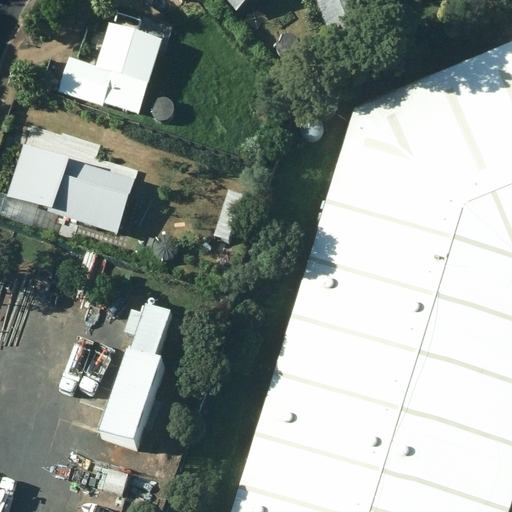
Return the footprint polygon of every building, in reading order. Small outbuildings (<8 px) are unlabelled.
[(243,0),(227,0),(234,8),(243,0)] [(315,0),(331,34),(371,17),(363,0),(315,0)] [(142,14),(137,31),(108,22),(94,64),(69,55),(57,89),(101,104),(102,101),(136,112),(157,49),(163,51),(172,24),(142,14)] [(511,511),(511,36),(349,106),(229,511),(511,511)] [(277,55),(280,58),(283,60),(287,61),(291,60),(294,58),(297,55),(298,51),(299,47),(297,44),(295,40),(292,38),(288,37),(284,37),(281,39),(278,41),(276,44),(275,48),(275,52),(277,55)] [(317,114),(320,117),(323,119),(327,119),(331,119),(335,117),(337,114),(339,110),(339,106),(338,102),(335,99),(332,97),(328,96),(325,96),(321,97),(318,100),(316,103),(315,107),(316,111),(317,114)] [(153,117),(156,120),(159,122),(163,122),(167,122),(170,120),(173,117),(174,113),(174,109),(173,105),(171,102),(168,100),(164,99),(160,99),(157,100),(154,103),(152,106),(151,110),(151,113),(153,117)] [(305,138),(307,141),(311,143),(315,143),(319,142),(322,140),(325,137),(326,134),(326,130),(325,126),(323,123),(319,121),(316,120),(312,120),(308,121),(305,124),(303,127),(303,131),(303,134),(305,138)] [(38,122),(26,121),(26,131),(37,132),(38,122)] [(29,140),(11,199),(50,211),(48,216),(118,237),(137,172),(29,140)] [(158,260),(161,262),(164,264),(168,265),(172,264),(175,262),(178,259),(179,255),(179,251),(178,248),(176,244),(173,242),(169,241),(165,241),(162,243),(159,245),(157,248),(156,252),(156,256),(158,260)] [(154,351),(169,309),(145,301),(129,347),(126,345),(99,425),(132,436),(161,353),(154,351)]
